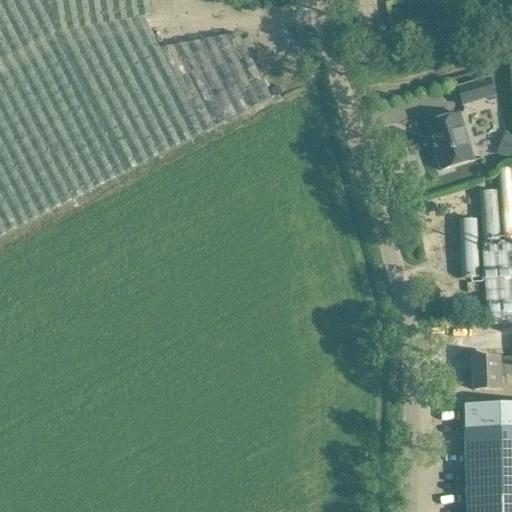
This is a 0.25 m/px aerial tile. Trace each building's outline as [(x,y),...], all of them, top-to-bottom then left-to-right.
[(0,0),(0,239),(272,100),(239,35),(160,50),(144,18),(152,17),(149,0),(0,0)] [(458,89),(463,106),(495,97),(489,80),(458,89)] [(460,115),(430,124),(437,148),(434,149),(441,172),(474,162),(460,115)] [(511,243),(481,246),(488,327),(511,325),(511,243)] [(511,359),(473,361),(474,392),(501,391),(500,375),(511,374),(511,359)] [(511,511),(511,405),(465,407),(466,511),(511,511)]
